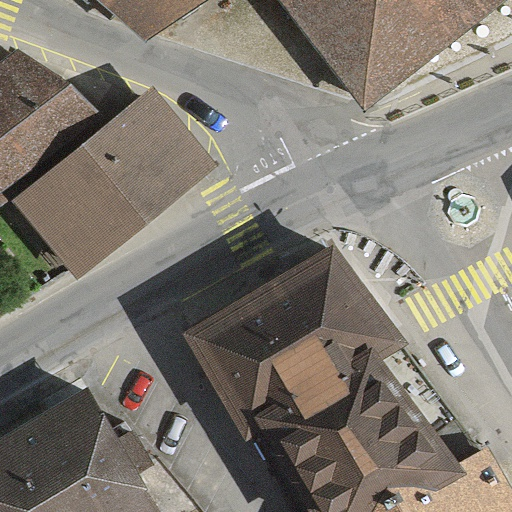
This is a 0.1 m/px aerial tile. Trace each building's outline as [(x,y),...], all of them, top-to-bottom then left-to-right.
[(110,0),(153,26),(195,0),(110,0)] [(511,0),(276,0),(363,115),(511,3),(511,0)] [(0,200),(9,193),(0,179),(0,171),(95,102),(18,47),(0,61),(0,200)] [(203,162),(147,93),(26,191),(82,260),(203,162)] [(333,251),(186,335),(243,441),(265,428),(382,360),(408,344),(333,251)] [(382,360),(265,428),(310,511),(373,511),(458,463),(382,360)] [(0,511),(160,511),(166,509),(97,394),(0,451),(0,511)] [(373,511),(511,511),(511,490),(487,448),(458,463),(373,511)]
